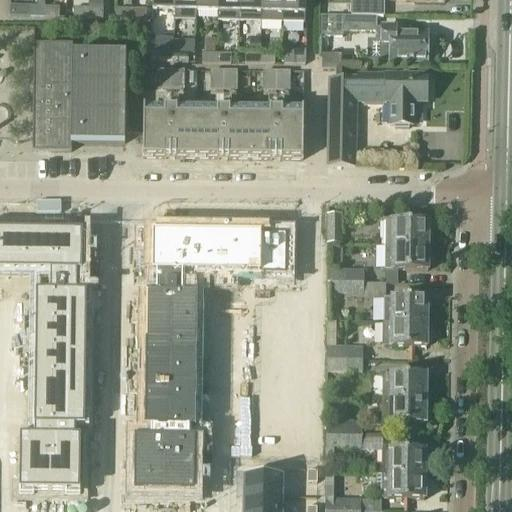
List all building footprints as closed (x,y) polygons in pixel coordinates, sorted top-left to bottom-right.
[(174,12),(174,0),(152,0),(152,12),(174,12)] [(195,13),(195,0),(174,0),(174,12),(174,22),(195,22),(195,13)] [(217,13),(217,0),(195,0),(195,13),(217,13)] [(238,23),(238,0),(217,0),(217,13),(217,22),(238,23)] [(260,24),(260,0),(238,0),(238,23),(260,24)] [(281,24),(282,0),(260,0),(260,24),(281,24)] [(282,0),(281,24),(304,25),(304,0),(282,0)] [(382,2),(350,2),(350,18),(382,18),(382,2)] [(29,8),(29,18),(44,19),(44,8),(44,3),(36,3),(35,9),(29,8)] [(44,19),(58,19),(58,9),(44,8),(44,19)] [(87,20),(87,9),(73,9),(73,19),(87,20)] [(87,9),(87,20),(102,20),(102,10),(87,9)] [(130,21),(131,11),(116,10),(116,20),(130,21)] [(130,21),(145,21),(145,11),(131,11),(130,21)] [(375,19),(366,19),(321,19),(320,41),(341,41),(341,35),(375,36),(375,19)] [(426,65),(426,63),(429,60),(429,54),(426,51),(426,38),(395,38),(395,32),(382,31),(382,49),(393,49),(393,64),(426,65)] [(213,40),(205,40),(205,53),(213,53),(213,40)] [(124,146),(125,55),(71,55),(72,45),(32,45),(31,144),(32,144),(32,152),(49,153),(49,154),(70,154),(70,145),(124,146)] [(172,66),(173,55),(158,55),(158,65),(172,66)] [(187,66),(187,65),(187,55),(173,55),(172,66),(187,66)] [(216,66),(216,56),(201,55),(201,66),(216,66)] [(216,56),(216,66),(230,66),(230,56),(216,56)] [(259,66),(259,56),(244,56),(244,66),(259,66)] [(259,56),(259,66),(273,66),(273,56),(259,56)] [(283,66),(290,66),(304,66),(304,56),(283,56),(283,66)] [(340,73),(340,57),(321,58),(321,73),(340,73)] [(167,92),(167,73),(157,72),(157,92),(167,92)] [(167,73),(167,92),(183,92),(183,73),(167,73)] [(222,92),(222,73),(210,73),(209,92),(222,92)] [(222,73),(222,92),(236,92),(236,73),(222,73)] [(275,93),(275,74),(263,74),(262,93),(275,93)] [(275,74),(275,93),(288,93),(288,74),(275,74)] [(327,121),(355,122),(355,104),(390,105),(390,128),(394,128),(394,130),(408,130),(408,128),(412,128),(412,105),(426,105),(426,98),(428,98),(428,84),(426,84),(426,77),(385,77),(372,77),(372,81),(355,81),(327,81),(327,121)] [(167,160),(167,111),(142,110),(142,160),(167,160)] [(194,161),(194,111),(167,111),(167,160),(194,161)] [(222,161),(222,111),(194,111),(194,161),(222,161)] [(249,161),(249,111),(222,111),(222,161),(249,161)] [(275,162),(275,112),(249,111),(249,161),(275,162)] [(275,112),(275,162),(302,162),(302,112),(275,112)] [(355,135),(355,122),(327,121),(327,134),(355,135)] [(327,134),(326,148),(326,169),(354,170),(355,135),(327,134)] [(326,248),(340,248),(339,241),(339,223),(326,223),(326,241),(326,248)] [(391,249),(428,249),(428,239),(431,237),(431,229),(429,227),(429,226),(391,225),(391,224),(384,224),(384,248),(391,248),(391,249)] [(0,275),(49,276),(49,296),(35,295),(33,440),(19,439),(18,489),(21,489),(31,489),(31,493),(31,495),(66,496),(66,494),(66,489),(75,489),(75,490),(79,490),(79,440),(74,440),(74,431),(78,431),(78,428),(77,428),(78,418),(82,418),(84,418),(84,388),(82,388),(78,388),(78,378),(84,378),(85,361),(83,361),(82,362),(78,362),(78,352),(85,352),(85,335),(83,335),(79,335),(79,326),(85,326),(85,296),(76,296),(76,276),(81,276),(81,241),(78,241),(68,241),(68,237),(69,237),(69,235),(0,233),(0,275)] [(133,441),(132,490),(136,491),(136,490),(146,490),(146,495),(145,495),(145,497),(180,497),(180,495),(180,491),(190,491),(193,491),(194,442),(188,442),(188,432),(194,432),(196,297),(181,297),(182,278),(266,279),(266,278),(287,279),(285,279),(285,244),(282,244),(272,244),(272,240),(273,240),(273,238),(256,237),(256,244),(246,243),(246,239),(246,237),(163,236),(163,238),(164,238),(164,242),(154,242),(150,242),(150,277),(155,277),(155,297),(145,297),(144,340),(146,340),(146,339),(151,339),(150,349),(144,349),(144,353),(144,366),(146,366),(150,366),(150,376),(144,376),(144,379),(144,393),(146,393),(146,392),(150,392),(150,402),(144,402),(144,406),(143,406),(143,419),(145,419),(150,419),(149,429),(149,432),(149,441),(133,441)] [(428,261),(428,249),(391,249),(391,273),(427,274),(427,272),(430,270),(430,262),(428,261)] [(326,286),(345,286),(363,287),(363,273),(326,272),(326,286)] [(363,299),(363,287),(345,286),(345,299),(363,299)] [(390,325),(425,325),(425,314),(428,312),(428,305),(425,303),(425,300),(383,300),(382,325),(390,325)] [(326,362),(362,362),(362,350),(335,349),(335,325),(325,324),(325,349),(326,349),(326,362)] [(425,338),(425,325),(390,325),(382,325),(382,350),(389,350),(425,350),(425,348),(427,347),(427,339),(425,338)] [(362,375),(362,362),(326,362),(326,375),(362,375)] [(388,402),(424,403),(424,390),(426,389),(426,381),(424,380),(424,376),(381,376),(381,402),(388,402)] [(424,414),(424,403),(388,402),(388,427),(423,427),(423,425),(425,423),(426,416),(424,414)] [(325,439),(360,440),(360,425),(325,425),(325,439)] [(360,452),(360,440),(325,439),(325,452),(324,452),(324,478),(336,478),(335,452),(360,452)] [(375,478),(423,479),(423,466),(426,464),(426,457),(423,456),(424,452),(380,452),(380,467),(375,467),(375,478)] [(306,473),(306,485),(316,485),(316,474),(306,473)] [(423,490),(423,479),(375,478),(374,497),(380,502),(423,502),(423,500),(425,499),(425,491),(423,490)] [(242,479),(242,500),(281,501),(281,479),(242,479)] [(324,511),(359,511),(360,501),(332,501),(332,499),(324,499),(324,511)] [(280,511),(281,501),(242,500),(241,511),(280,511)]
